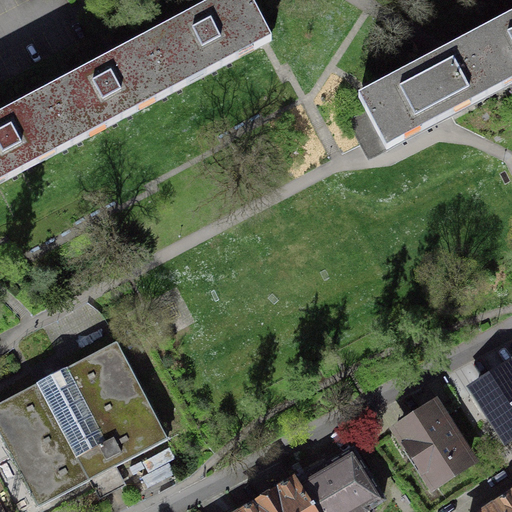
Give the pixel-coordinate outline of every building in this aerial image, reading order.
[(221,0),(193,15),(143,41),(171,94),(271,42),(249,0),(221,0)] [(511,17),(508,19),(459,45),(487,99),(511,85),(511,17)] [(94,67),(44,93),(72,147),(171,94),(143,41),(94,67)] [(487,99),(459,45),(409,72),(359,98),(386,151),(487,99)] [(0,184),(72,147),(44,93),(0,116),(0,184)] [(116,343),(0,403),(0,468),(22,511),(49,511),(95,488),(98,495),(109,489),(120,483),(113,469),(167,440),(116,343)] [(490,414),(505,437),(511,432),(511,372),(510,368),(475,391),(490,414)] [(451,434),(434,408),(399,430),(434,483),(468,460),(451,434)] [(296,481),(295,481),(314,511),(362,511),(383,499),(352,450),(325,466),(324,464),(317,468),(310,472),(311,474),(297,482),(296,481)] [(314,511),(295,481),(272,495),(269,490),(267,492),(270,496),(264,500),(244,511),(314,511)] [(511,511),(511,493),(496,504),(501,511),(511,511)]
